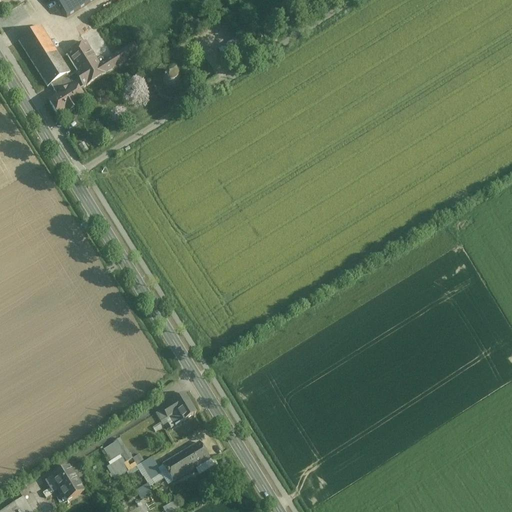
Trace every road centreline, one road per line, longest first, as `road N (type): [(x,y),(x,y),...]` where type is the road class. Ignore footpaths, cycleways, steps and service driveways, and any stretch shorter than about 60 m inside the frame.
road 1 (secondary): [(67,171),(279,511)]
road 2 (unclassified): [(67,171),(343,0)]
road 3 (secondary): [(0,60),(67,171)]
